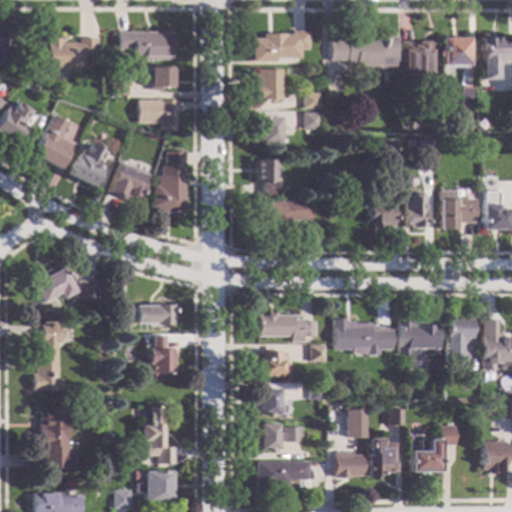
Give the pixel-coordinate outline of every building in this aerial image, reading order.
[(0,31),(12,34),(10,42),(9,42),(5,64),(0,62),(0,31)] [(168,35),(167,35),(167,60),(127,60),(127,50),(112,50),(112,33),(150,33),(150,32),(168,32),(168,35)] [(305,50),(297,50),(297,59),(272,59),(272,62),(249,63),(249,39),(260,39),(260,34),(282,34),(282,35),(288,35),(288,32),(305,32),(305,50)] [(395,60),(393,60),(393,67),(353,66),(352,63),(343,63),(343,61),(326,61),(326,41),(341,41),(341,38),(395,37),(395,60)] [(91,56),(76,57),(76,70),(43,71),(42,45),(41,45),(41,40),(58,39),(58,44),(74,43),(74,39),(91,39),(91,56)] [(465,66),(455,66),(455,67),(449,67),(449,77),(439,77),(439,66),(437,66),(437,39),(465,39),(465,66)] [(495,40),(502,40),(502,43),(503,43),(503,62),(494,63),(494,80),(478,80),(477,39),(495,39),(495,40)] [(431,89),(397,89),(397,41),(431,41),(431,89)] [(167,88),(158,88),(158,91),(146,91),(146,85),(138,85),(138,68),(167,68),(167,88)] [(276,100),(250,100),(250,70),(276,71),(276,100)] [(123,96),(106,96),(107,80),(123,80),(123,96)] [(470,112),(457,112),(457,89),(470,89),(470,112)] [(314,109),(298,109),(298,94),(314,94),(314,109)] [(172,132),(155,132),(155,124),(132,124),(132,101),(172,101),(172,132)] [(14,103),(27,112),(18,125),(21,127),(19,130),(22,132),(22,135),(19,140),(18,140),(14,138),(9,144),(0,137),(0,114),(5,107),(9,110),(14,103)] [(314,130),(298,130),(298,113),(314,113),(314,130)] [(64,124),(55,140),(67,146),(55,170),(28,156),(49,116),(64,124)] [(275,144),(255,144),(255,142),(251,142),(251,133),(250,133),(250,118),(275,118),(275,144)] [(394,155),(379,155),(379,140),(394,140),(394,155)] [(428,155),(414,155),(414,140),(428,140),(428,155)] [(100,151),(91,168),(96,170),(87,187),(63,175),(73,155),(75,156),(77,151),(81,153),(85,144),(100,151)] [(180,214),(176,214),(176,218),(144,209),(149,185),(152,185),(152,177),(156,176),(156,167),(159,167),(159,152),(179,152),(180,214)] [(270,182),(273,182),(273,194),(258,194),(258,183),(250,183),(250,161),(270,161),(270,182)] [(143,175),(132,202),(123,198),(122,201),(103,194),(114,163),(143,175)] [(451,200),(470,200),(470,224),(452,224),(452,230),(435,230),(435,192),(451,192),(451,200)] [(493,210),(504,210),(504,230),(478,230),(478,205),(479,205),(479,193),(493,193),(493,210)] [(420,227),(418,227),(417,230),(410,230),(407,227),(400,228),(400,196),(420,196),(420,227)] [(386,203),(387,203),(387,205),(389,205),(389,227),(369,228),(369,224),(362,224),(362,203),(379,204),(379,199),(386,199),(386,203)] [(306,221),(285,221),(285,222),(277,222),(277,228),(261,228),(261,230),(251,230),(251,203),(306,203),(306,221)] [(61,276),(66,274),(70,281),(65,284),(70,292),(57,299),(54,293),(37,303),(26,285),(56,268),(61,276)] [(91,282),(90,300),(72,300),(73,281),(91,282)] [(166,326),(143,326),(143,324),(129,324),(129,306),(166,306),(166,326)] [(272,316),(287,316),(287,322),(309,322),(309,337),(296,337),(296,343),(285,343),(285,337),(253,338),(253,316),(265,316),(265,314),(272,314),(272,316)] [(342,323),(348,323),(348,324),(365,324),(365,327),(373,327),(373,329),(387,329),(387,351),(373,351),(374,356),(360,356),(360,355),(347,355),(347,351),(327,351),(327,320),(341,320),(342,323)] [(405,322),(432,322),(432,348),(433,348),(433,355),(420,355),(420,368),(402,368),(402,355),(392,355),(392,321),(405,321),(405,322)] [(466,338),(463,338),(463,341),(459,341),(457,339),(456,339),(456,363),(440,363),(440,321),(466,321),(466,338)] [(495,334),(498,334),(498,338),(508,338),(509,352),(507,352),(507,370),(498,370),(498,365),(490,365),(490,370),(485,370),(485,373),(481,373),(481,370),(477,370),(477,362),(478,362),(477,337),(479,337),(479,321),(495,321),(495,334)] [(56,344),(53,344),(53,380),(58,380),(58,392),(27,392),(27,374),(31,374),(31,362),(36,362),(36,351),(39,351),(39,343),(37,343),(37,326),(56,326),(56,344)] [(157,338),(157,351),(167,351),(166,374),(160,374),(160,381),(147,381),(147,374),(144,374),(144,364),(141,364),(142,351),(140,351),(140,346),(146,346),(146,337),(157,338)] [(318,362),(304,363),(303,347),(318,347),(318,362)] [(277,354),(277,359),(284,359),(284,376),(252,377),(251,359),(254,359),(254,355),(277,354)] [(318,400),(304,400),(304,386),(318,386),(318,400)] [(273,394),(275,394),(275,399),(273,399),(273,402),(276,402),(276,405),(281,405),(281,414),(276,414),(276,416),(251,416),(251,390),(273,390),(273,394)] [(333,398),(328,403),(323,400),(328,394),(333,398)] [(508,419),(492,419),(492,404),(508,403),(508,419)] [(155,425),(157,425),(157,448),(170,448),(170,464),(151,465),(151,456),(141,456),(141,449),(135,449),(135,424),(143,424),(143,408),(155,408),(155,425)] [(359,439),(359,410),(340,410),(339,439),(359,439)] [(398,426),(381,426),(380,410),(397,410),(398,426)] [(63,425),(65,431),(65,435),(63,438),(63,453),(70,453),(70,470),(41,470),(41,448),(35,448),(34,423),(37,423),(37,412),(63,411),(63,425)] [(343,430),(326,430),(326,415),(343,415),(343,430)] [(272,434),(279,434),(279,428),(296,428),(296,437),(293,437),(293,443),(279,443),(279,442),(272,442),(272,451),(254,451),(254,425),(272,425),(272,434)] [(448,446),(434,447),(434,473),(424,473),(424,479),(414,479),(414,473),(403,473),(403,452),(413,452),(413,441),(432,441),(432,427),(448,427),(448,446)] [(378,444),(387,444),(387,460),(389,461),(389,474),(375,475),(375,477),(362,477),(362,455),(364,455),(364,440),(378,440),(378,444)] [(500,472),(491,473),(491,474),(482,474),(482,471),(476,471),(476,444),(500,443),(500,472)] [(340,454),(345,454),(345,456),(358,456),(358,477),(346,477),(346,479),(330,479),(330,477),(329,477),(329,454),(336,454),(336,453),(340,453),(340,454)] [(304,481),(284,481),(284,486),(265,487),(265,491),(252,491),(252,463),(304,463),(304,481)] [(167,502),(139,502),(139,494),(131,494),(131,485),(139,485),(139,472),(167,472),(167,502)] [(125,509),(108,509),(108,491),(125,491),(125,509)] [(62,498),(68,498),(68,497),(77,497),(77,511),(28,511),(28,493),(62,493),(62,498)]
